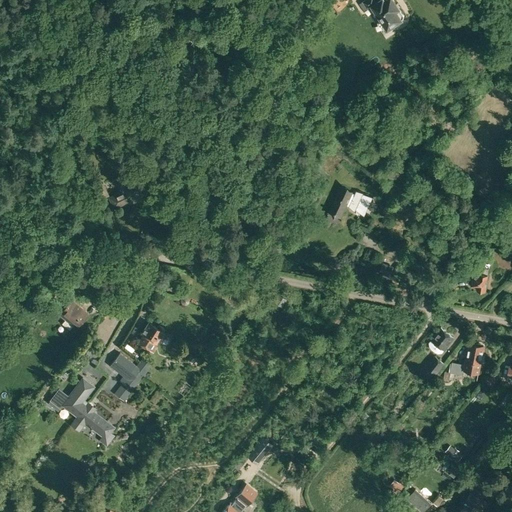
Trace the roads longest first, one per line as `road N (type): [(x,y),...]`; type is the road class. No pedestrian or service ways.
road 1 (unclassified): [(511,323),(0,227)]
road 2 (track): [(137,511),(175,469),(221,462),(356,294)]
road 3 (track): [(436,309),(302,480),(299,511)]
